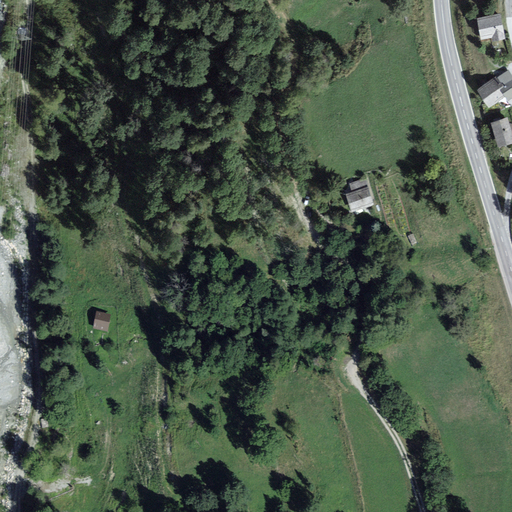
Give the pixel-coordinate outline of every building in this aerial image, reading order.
[(502,13),(481,18),(486,40),(507,36),(502,13)] [(511,99),(511,80),(508,74),(481,90),(494,110),(511,99)] [(511,131),(508,117),(494,121),(501,146),(511,143),(511,131)] [(348,192),(353,211),(373,205),(368,186),(348,192)] [(113,318),(98,315),(95,330),(110,334),(113,318)]
